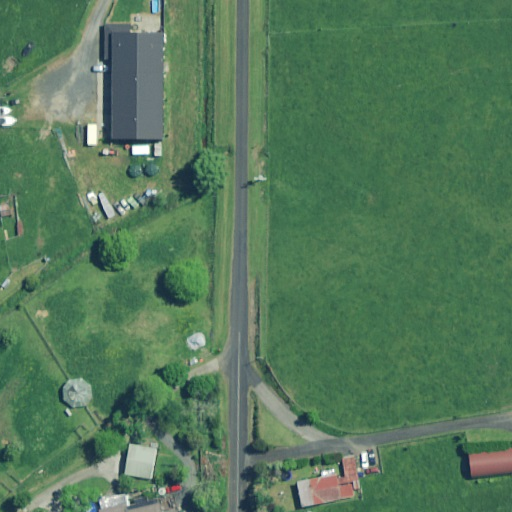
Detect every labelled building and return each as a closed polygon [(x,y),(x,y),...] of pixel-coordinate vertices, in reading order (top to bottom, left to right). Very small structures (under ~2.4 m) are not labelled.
[(163,34),(163,15),(130,15),(130,23),(105,23),(105,60),(113,60),(113,139),(163,139),(163,34)] [(92,397),(93,392),(92,388),(90,383),(87,380),(83,378),(78,377),(73,377),(69,379),(66,382),(63,387),(62,391),(63,396),(65,400),(68,404),(72,406),(77,407),(81,406),(86,404),(89,401),(92,397)] [(156,449),(130,445),(125,475),(151,479),(156,449)] [(511,472),(511,447),(469,453),(472,477),(511,472)] [(341,461),(344,474),(337,475),(336,470),(322,473),(323,478),(298,483),(303,507),(354,497),(353,490),(359,489),(353,458),(341,461)]
